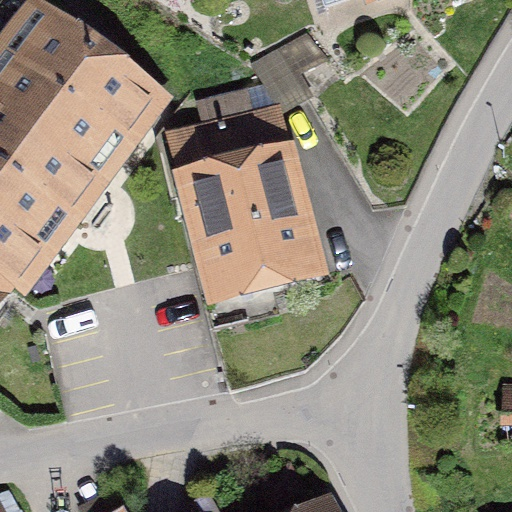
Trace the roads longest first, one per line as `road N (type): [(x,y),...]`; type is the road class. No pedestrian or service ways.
road 1 (residential): [(367,399),(0,463)]
road 2 (residential): [(511,86),(456,182),(367,399)]
